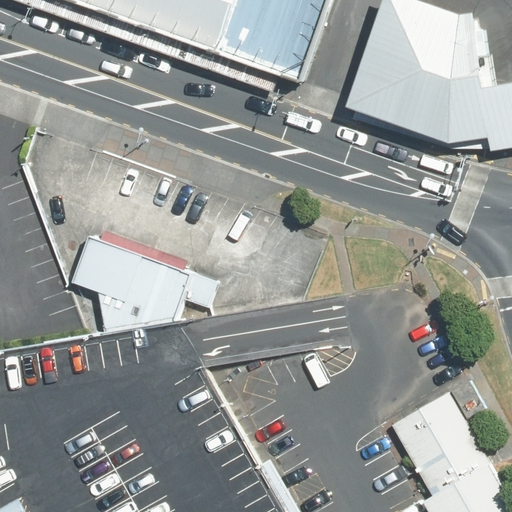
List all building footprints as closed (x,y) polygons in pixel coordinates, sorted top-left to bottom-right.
[(62,0),(308,87),(338,0),(62,0)] [(382,1),(342,112),(452,149),(490,149),(491,151),(511,148),(511,99),(484,101),(474,34),(382,1)] [(220,284),(88,236),(72,282),(99,292),(105,324),(181,311),(187,299),(213,309),(220,284)] [(0,511),(291,511),(203,368),(192,344),(181,322),(88,336),(0,351),(0,511)] [(511,511),(511,498),(454,396),(389,432),(434,511),(511,511)]
